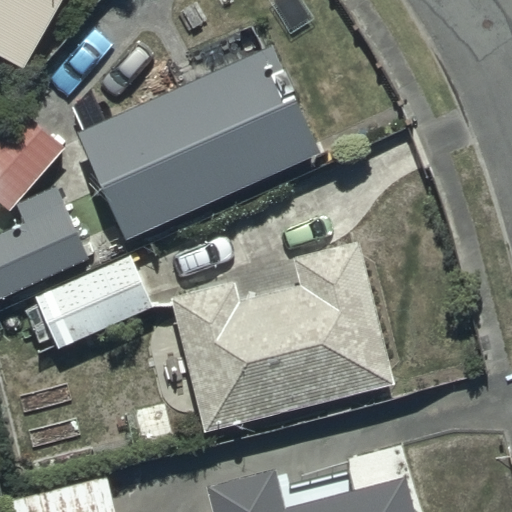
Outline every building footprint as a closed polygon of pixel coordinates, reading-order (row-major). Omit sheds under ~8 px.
[(0,0),(0,60),(13,68),(51,0),(0,0)] [(69,130),(118,239),(314,151),(288,92),(294,89),(285,68),(279,71),(265,41),(69,130)] [(13,105),(0,120),(0,207),(6,213),(62,145),(13,105)] [(25,222),(0,234),(0,302),(90,261),(56,188),(18,206),(25,222)] [(230,281),(165,296),(196,430),(386,386),(351,239),(286,254),(293,283),(234,297),(230,281)] [(28,297),(51,347),(148,305),(126,254),(28,297)] [(267,467),(197,484),(204,511),(406,511),(397,476),(348,489),(343,471),(273,488),(267,467)] [(0,500),(0,506),(1,511),(109,511),(100,475),(0,500)]
